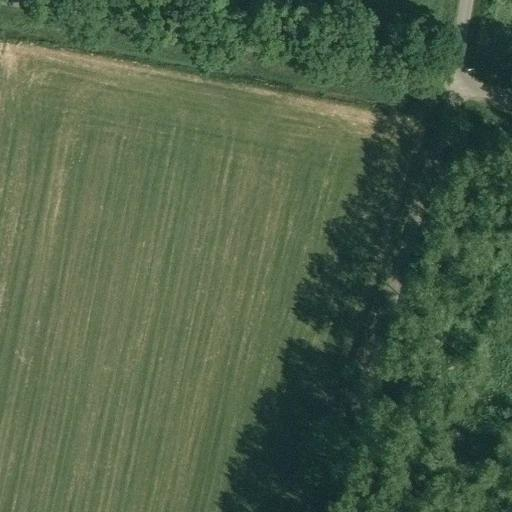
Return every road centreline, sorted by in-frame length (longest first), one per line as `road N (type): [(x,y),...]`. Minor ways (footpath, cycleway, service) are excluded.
road 1 (unclassified): [(449,86),(0,2)]
road 2 (track): [(449,86),(321,511)]
